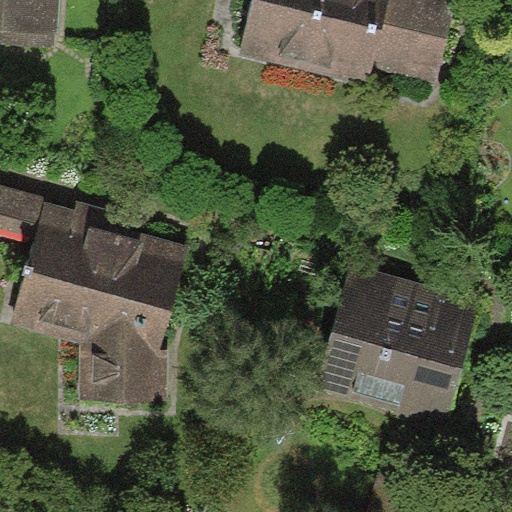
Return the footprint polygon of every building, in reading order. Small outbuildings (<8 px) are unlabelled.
[(59,0),(0,0),(0,43),(56,47),(59,0)] [(388,0),(252,0),(241,52),(369,82),(373,66),(388,0)] [(455,0),(388,0),(373,66),(437,81),(455,0)] [(0,235),(31,244),(44,200),(45,196),(0,184),(0,235)] [(74,208),(44,200),(31,244),(9,323),(80,343),(78,402),(167,405),(167,350),(161,350),(191,248),(143,232),(148,219),(77,201),(74,208)] [(482,299),(352,263),(317,385),(447,422),(482,299)] [(449,511),(454,496),(378,475),(367,511),(449,511)]
